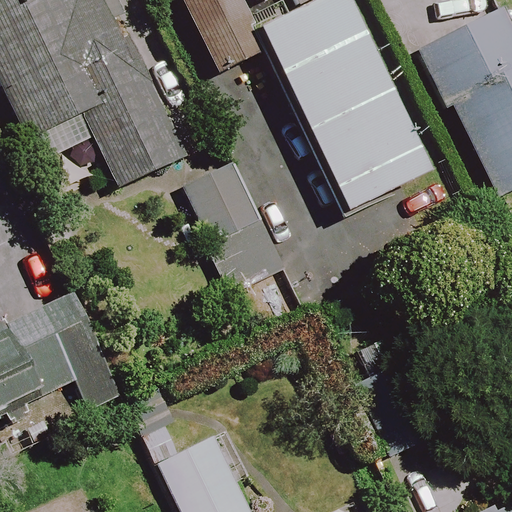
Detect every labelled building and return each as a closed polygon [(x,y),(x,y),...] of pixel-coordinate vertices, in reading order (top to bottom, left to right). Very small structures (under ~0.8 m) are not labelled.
[(107,194),(175,165),(122,39),(106,45),(99,29),(114,22),(104,0),(0,0),(0,106),(20,154),(31,149),(38,167),(87,146),(107,194)] [(168,0),(205,80),(254,58),(227,0),(277,0),(285,17),(248,35),(336,220),(416,182),(328,0),(168,0)] [(511,56),(491,16),(413,57),(422,74),(417,77),(437,115),(442,113),(490,205),(511,192),(511,56)] [(228,169),(174,191),(200,251),(196,252),(217,302),(274,278),(228,169)] [(0,329),(0,412),(27,400),(29,405),(69,387),(80,412),(109,399),(65,301),(0,329)] [(383,372),(343,393),(353,412),(343,417),(365,458),(374,453),(381,465),(421,444),(383,372)] [(170,511),(237,511),(204,443),(150,470),(170,511)] [(355,511),(351,503),(332,511),(355,511)]
